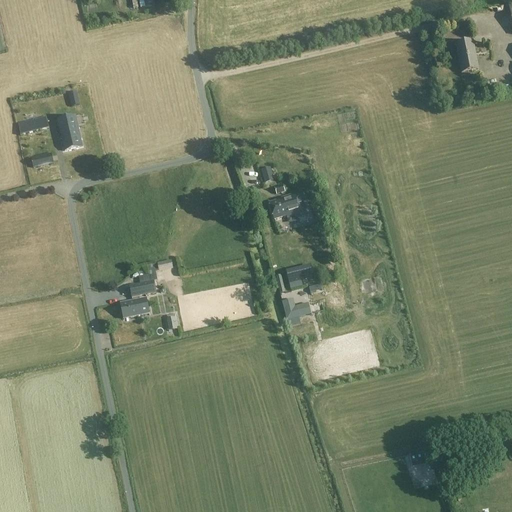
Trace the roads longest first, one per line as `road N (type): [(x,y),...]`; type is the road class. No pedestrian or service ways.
road 1 (unclassified): [(132,511),(70,196),(86,182),(205,150),(210,138),(189,0)]
road 2 (track): [(197,79),(470,17),(484,21)]
